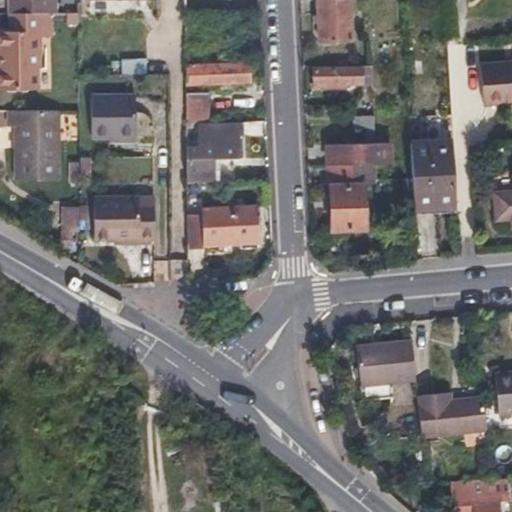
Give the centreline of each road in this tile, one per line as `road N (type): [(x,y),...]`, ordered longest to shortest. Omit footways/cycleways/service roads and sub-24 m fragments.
road 1 (residential): [(278,0),(296,299)]
road 2 (secondary): [(198,381),(0,258)]
road 3 (residential): [(296,299),(511,280)]
road 4 (unknown): [(149,349),(164,511)]
road 5 (secondary): [(371,511),(260,418)]
road 6 (residential): [(296,299),(265,317),(198,381)]
road 7 (residential): [(260,418),(293,334),(296,299)]
